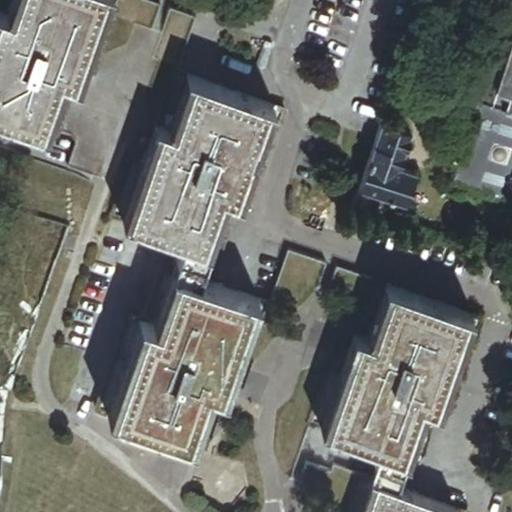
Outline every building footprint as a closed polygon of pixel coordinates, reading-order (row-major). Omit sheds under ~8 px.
[(0,0),(0,16),(2,18),(8,0),(0,0)] [(8,0),(2,18),(0,16),(0,126),(36,141),(56,89),(67,93),(95,20),(103,0),(8,0)] [(153,13),(118,0),(103,0),(95,20),(144,39),(153,13)] [(165,20),(149,65),(171,73),(187,28),(165,20)] [(478,91),(449,181),(511,201),(511,35),(505,57),(493,96),(478,91)] [(505,57),(490,52),(478,91),(493,96),(505,57)] [(162,130),(126,226),(176,244),(197,252),(215,202),(227,207),(264,107),(181,77),(162,130)] [(56,89),(36,141),(48,145),(51,137),(67,93),(56,89)] [(67,93),(51,137),(65,142),(73,121),(81,99),(67,93)] [(264,107),(227,207),(240,211),(277,112),(264,107)] [(393,122),(391,128),(399,132),(401,125),(393,122)] [(391,128),(380,124),(356,188),(400,205),(411,175),(396,169),(401,156),(400,155),(401,151),(403,151),(408,138),(405,137),(406,134),(399,132),(391,128)] [(115,222),(126,226),(162,130),(150,125),(142,149),(115,222)] [(74,154),(66,178),(92,188),(101,163),(74,154)] [(197,252),(209,257),(227,207),(215,202),(197,252)] [(197,252),(176,244),(165,272),(187,280),(197,252)] [(280,288),(306,297),(307,295),(318,299),(327,276),(289,262),(280,288)] [(146,326),(165,272),(155,268),(135,322),(146,326)] [(212,399),(224,404),(260,307),(187,280),(165,272),(146,326),(135,322),(98,422),(191,456),(212,399)] [(381,321),(389,297),(341,279),(332,303),(381,321)] [(298,321),(306,297),(280,288),(271,311),(298,321)] [(481,331),(389,297),(381,321),(371,348),(357,342),(350,361),(320,442),(391,468),(415,477),(435,423),(446,427),(481,331)] [(239,398),(271,311),(260,307),(224,404),(235,408),(239,398)] [(98,422),(135,322),(124,318),(87,418),(98,422)] [(494,336),(481,331),(446,427),(459,432),(494,336)] [(203,461),(224,404),(212,399),(191,456),(203,461)] [(426,481),(446,427),(435,423),(415,477),(426,481)] [(415,477),(391,468),(381,496),(405,505),(415,477)] [(325,500),(331,483),(307,474),(298,500),(322,508),(325,500)] [(356,511),(360,511),(368,491),(333,478),(331,483),(325,500),(356,511)] [(374,511),(381,496),(368,491),(360,511),(374,511)] [(424,511),(405,505),(381,496),(374,511),(424,511)]
